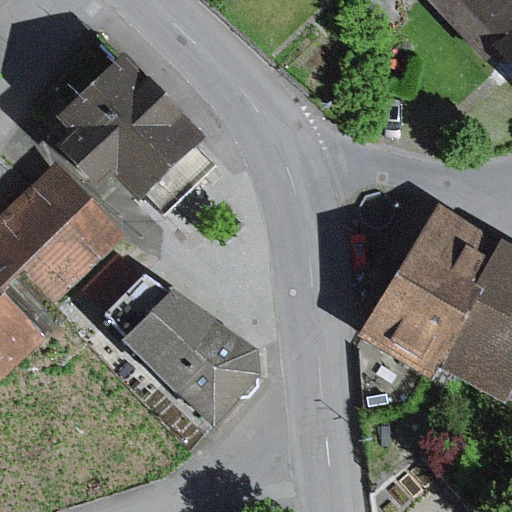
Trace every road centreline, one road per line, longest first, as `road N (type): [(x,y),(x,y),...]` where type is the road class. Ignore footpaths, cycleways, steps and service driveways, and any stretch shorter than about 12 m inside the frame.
road 1 (residential): [(296,156),(311,228),(330,470)]
road 2 (residential): [(296,156),(328,149),(511,190)]
road 3 (residential): [(159,0),(275,113),(296,156)]
road 4 (residential): [(330,470),(158,511)]
road 5 (residential): [(107,0),(0,132)]
